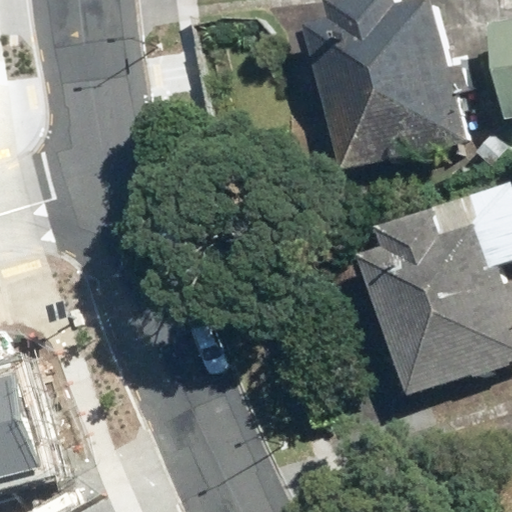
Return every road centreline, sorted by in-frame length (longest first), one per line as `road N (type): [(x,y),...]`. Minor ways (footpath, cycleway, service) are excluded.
road 1 (residential): [(262,511),(109,182)]
road 2 (residential): [(109,182),(78,0)]
